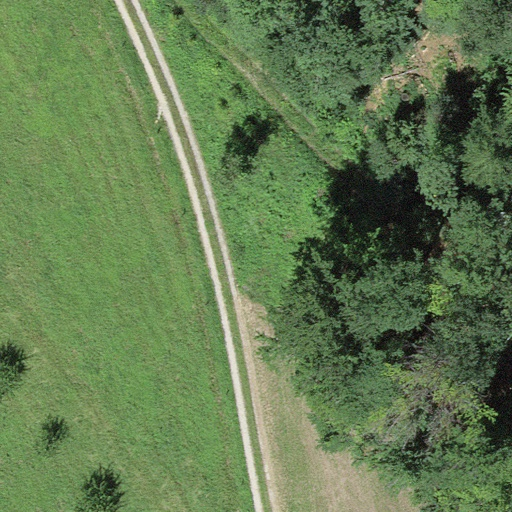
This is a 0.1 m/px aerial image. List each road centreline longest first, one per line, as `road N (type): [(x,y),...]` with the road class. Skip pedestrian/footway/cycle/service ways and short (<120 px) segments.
road 1 (track): [(141,0),(186,113),(225,248),(274,511)]
road 2 (track): [(159,0),(511,315)]
road 3 (track): [(0,288),(177,511)]
